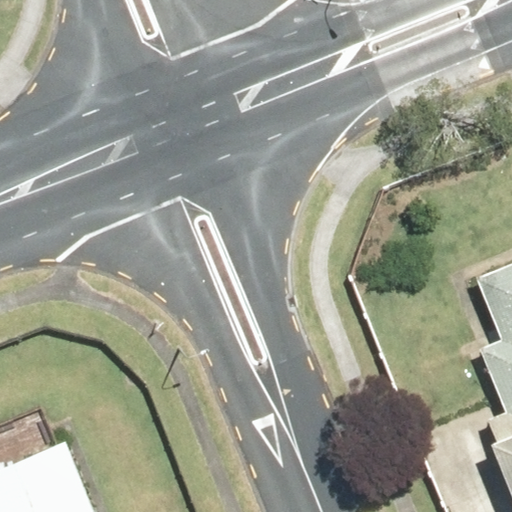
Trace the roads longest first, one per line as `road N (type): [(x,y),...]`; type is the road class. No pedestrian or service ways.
road 1 (residential): [(181,126),(340,511)]
road 2 (tertiary): [(181,126),(495,0)]
road 3 (tertiary): [(0,199),(181,126)]
road 4 (residential): [(131,0),(181,126)]
